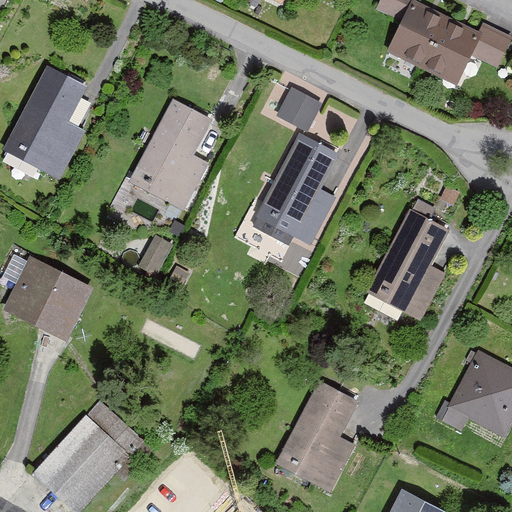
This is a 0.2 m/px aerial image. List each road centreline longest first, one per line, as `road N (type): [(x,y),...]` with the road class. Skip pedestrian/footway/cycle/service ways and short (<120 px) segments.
road 1 (residential): [(160,0),(511,167)]
road 2 (residential): [(511,200),(380,434)]
